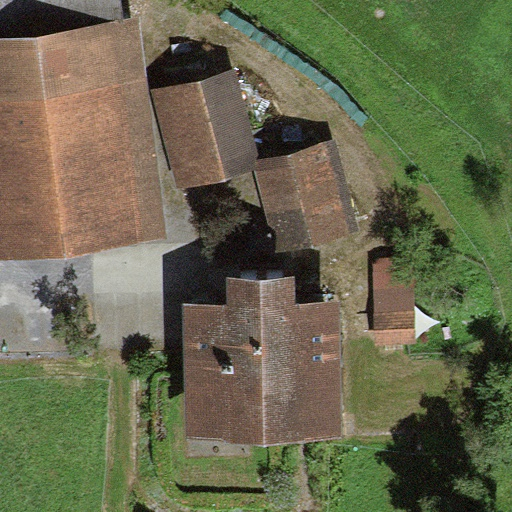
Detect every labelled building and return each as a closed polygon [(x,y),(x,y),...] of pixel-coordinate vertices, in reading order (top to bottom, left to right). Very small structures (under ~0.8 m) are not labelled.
[(0,0),(0,245),(164,226),(137,10),(118,12),(116,0),(0,0)] [(233,65),(155,86),(180,177),(258,156),(233,65)] [(329,142),(266,156),(285,237),(348,223),(329,142)] [(414,339),(421,293),(382,286),(374,333),(414,339)] [(340,421),(334,289),(249,291),(192,292),(194,424),(340,421)]
